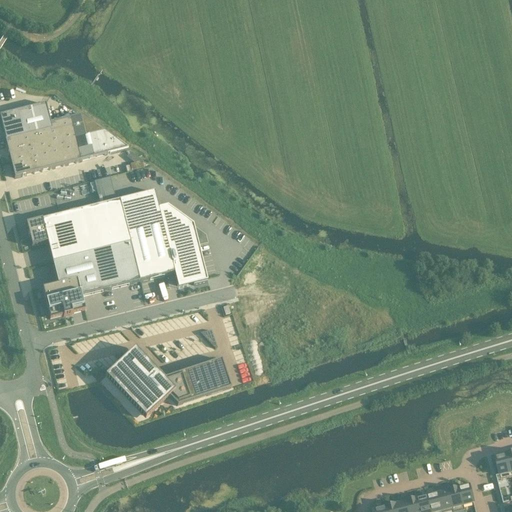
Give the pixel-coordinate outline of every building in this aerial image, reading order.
[(45,106),(0,117),(0,121),(15,179),(126,150),(81,117),(50,125),(45,106)] [(41,221),(26,225),(31,245),(47,241),(58,286),(42,290),(50,320),(84,312),(81,298),(174,275),(178,290),(206,283),(192,227),(166,209),(159,211),(153,194),(42,222),(41,221)] [(134,354),(108,379),(145,417),(167,397),(177,407),(230,389),(221,361),(160,381),(134,354)] [(506,456),(495,459),(498,469),(496,470),(498,474),(499,474),(501,481),(511,478),(506,456)] [(469,487),(459,489),(463,507),(474,504),(470,487),(469,487)] [(459,489),(448,492),(453,511),(462,511),(465,511),(463,507),(459,489)] [(453,511),(448,492),(438,495),(442,511),(452,511),(453,511),(452,511),(453,511)] [(442,511),(438,495),(427,498),(430,511),(442,511)] [(430,511),(427,498),(417,500),(419,511),(430,511)] [(419,511),(417,500),(406,503),(408,511),(419,511)] [(408,511),(406,503),(396,506),(397,511),(408,511)]
